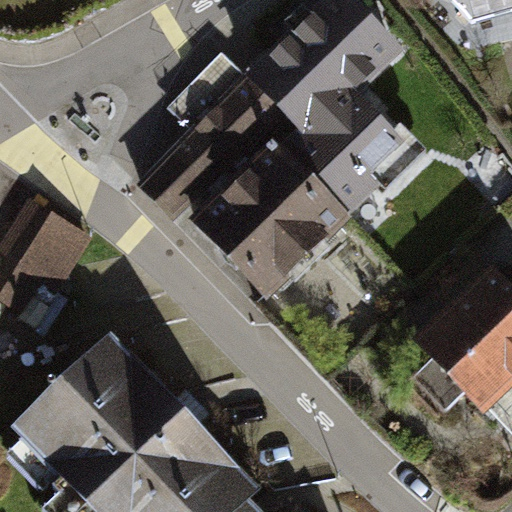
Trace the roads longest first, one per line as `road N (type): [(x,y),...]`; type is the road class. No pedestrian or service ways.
road 1 (residential): [(0,126),(141,238),(307,412),(423,511)]
road 2 (residential): [(209,0),(0,117)]
